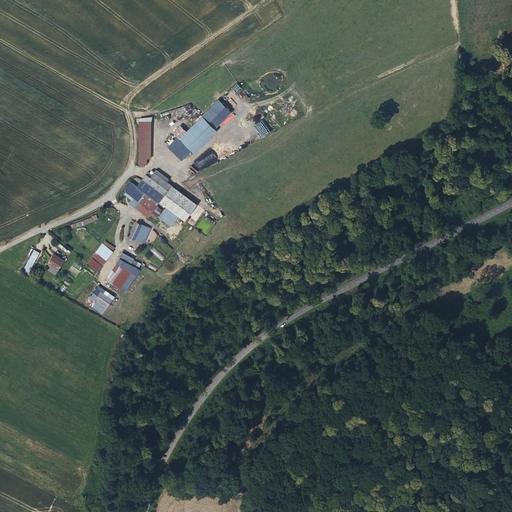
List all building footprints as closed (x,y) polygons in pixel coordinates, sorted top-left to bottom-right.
[(220,118),(214,115),(207,125),(213,129),(220,118)] [(140,163),(148,163),(148,157),(151,157),(150,121),(138,121),(140,163)] [(213,129),(207,125),(190,151),(207,163),(224,136),(213,129)] [(130,204),(136,209),(146,196),(159,205),(160,203),(169,192),(171,189),(153,175),(151,178),(147,175),(136,190),(129,185),(121,196),(131,202),(130,204)] [(160,203),(159,205),(183,224),(195,207),(171,189),(169,192),(160,203)] [(146,196),(136,209),(148,217),(150,214),(151,215),(156,208),(159,205),(146,196)] [(156,208),(151,215),(159,221),(165,214),(156,208)] [(165,214),(159,221),(170,228),(176,219),(166,212),(165,214)] [(97,215),(71,224),(72,229),(99,220),(97,215)] [(128,236),(134,239),(136,234),(141,237),(144,231),(139,228),(142,223),(136,220),(128,236)] [(103,241),(89,264),(99,270),(114,246),(103,241)] [(39,254),(34,251),(31,256),(36,259),(39,254)] [(121,251),(118,257),(134,267),(136,263),(131,260),(132,258),(121,251)] [(67,259),(58,254),(52,263),(62,269),(67,259)] [(31,256),(27,264),(31,267),(36,259),(31,256)] [(134,267),(118,257),(114,263),(131,273),(134,267)] [(113,293),(97,284),(87,302),(103,311),(113,293)]
